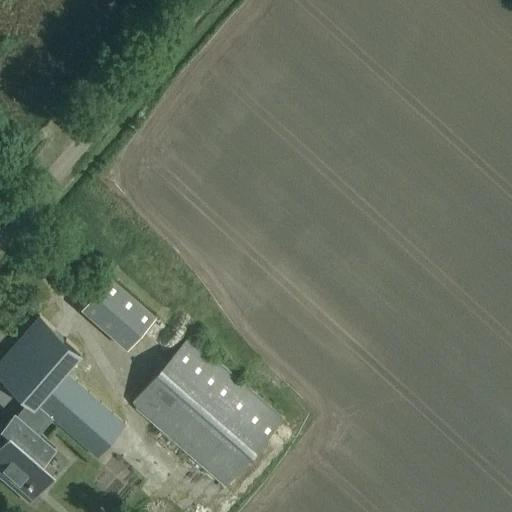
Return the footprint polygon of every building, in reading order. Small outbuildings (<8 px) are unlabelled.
[(106,128),(120,141),(158,99),(143,86),(106,128)] [(128,347),(157,314),(112,273),(82,306),(128,347)] [(82,353),(40,315),(0,360),(0,374),(35,405),(37,403),(98,456),(126,424),(79,383),(92,368),(91,366),(82,353)] [(226,482),(282,417),(189,336),(133,401),(226,482)] [(37,466),(48,453),(9,418),(0,428),(0,434),(7,441),(2,447),(0,445),(0,473),(13,485),(17,480),(32,493),(48,476),(37,466)]
